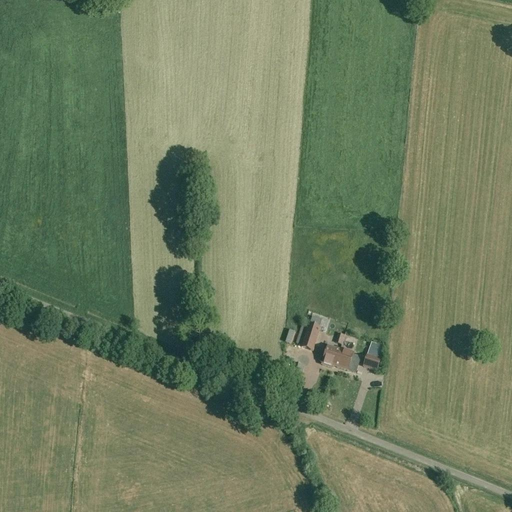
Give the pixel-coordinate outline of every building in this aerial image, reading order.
[(320,329),(309,326),(301,348),(312,352),(320,329)] [(340,352),(328,348),(325,356),(322,355),(319,363),(322,364),(322,366),(332,369),(332,367),(334,368),(335,368),(340,352)] [(334,368),(335,368),(347,372),(353,354),(340,350),(340,352),(334,368)] [(377,372),(380,361),(367,357),(363,368),(377,372)] [(297,397),(302,372),(291,370),(287,394),(297,397)]
